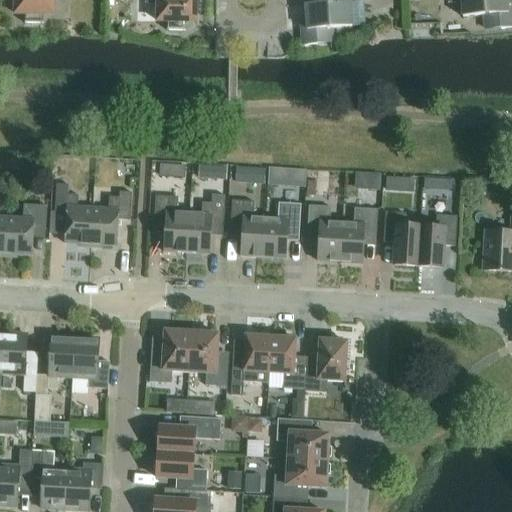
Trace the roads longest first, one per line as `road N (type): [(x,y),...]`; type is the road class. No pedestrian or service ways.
road 1 (residential): [(380,306),(137,299)]
road 2 (residential): [(118,511),(137,299)]
road 3 (residential): [(356,511),(365,375),(380,306)]
road 4 (residential): [(511,328),(504,314),(482,310),(380,306)]
road 5 (residential): [(137,299),(0,293)]
